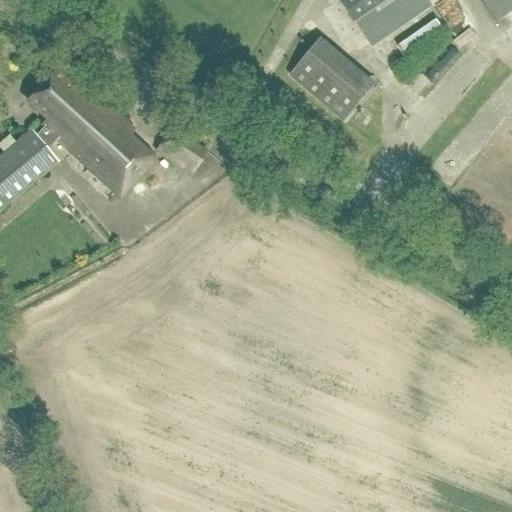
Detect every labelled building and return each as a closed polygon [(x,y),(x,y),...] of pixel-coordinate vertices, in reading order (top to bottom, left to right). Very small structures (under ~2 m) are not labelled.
[(339,0),(363,34),(411,0),(339,0)] [(511,0),(479,0),(495,23),(511,11),(511,0)] [(404,57),(443,30),(436,20),(397,47),(404,57)] [(291,75),(346,122),(375,87),(319,41),(291,75)] [(54,71),(27,101),(47,119),(41,126),(119,197),(154,159),(130,136),(133,131),(110,109),(104,113),(94,104),(98,98),(83,85),(77,92),(54,71)] [(475,121),(493,135),(504,121),(487,107),(475,121)] [(0,211),(47,172),(33,155),(44,145),(30,129),(14,142),(2,153),(0,154),(0,211)] [(155,151),(192,176),(209,151),(172,129),(155,151)]
